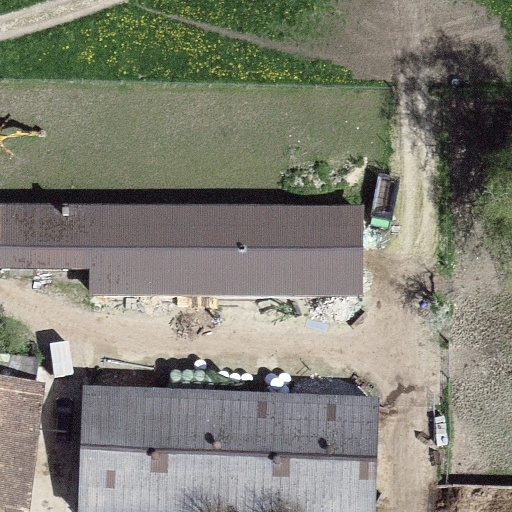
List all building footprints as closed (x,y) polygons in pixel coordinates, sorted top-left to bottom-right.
[(357,207),(0,212),(0,265),(98,266),(99,294),(358,293),(357,207)] [(443,222),(389,223),(388,255),(443,256),(443,222)] [(0,511),(15,511),(31,352),(0,350),(0,511)] [(83,401),(78,511),(369,511),(374,413),(83,401)] [(511,511),(511,499),(428,493),(427,511),(511,511)]
